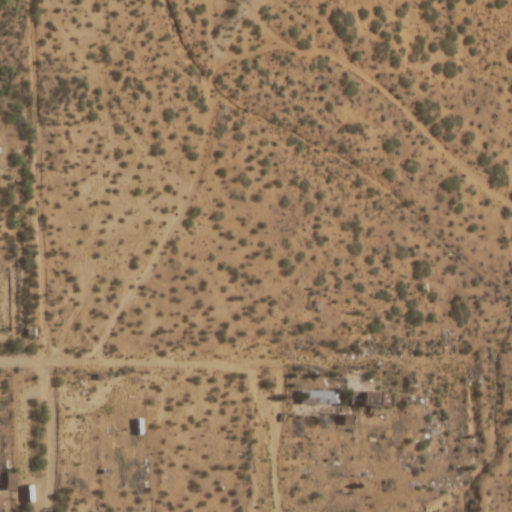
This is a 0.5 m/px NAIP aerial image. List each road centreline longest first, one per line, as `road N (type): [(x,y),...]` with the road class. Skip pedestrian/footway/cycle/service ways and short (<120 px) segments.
road 1 (residential): [(365,357),(0,361)]
road 2 (residential): [(33,361),(29,0)]
road 3 (residential): [(257,358),(256,511)]
road 4 (residential): [(55,511),(52,361)]
